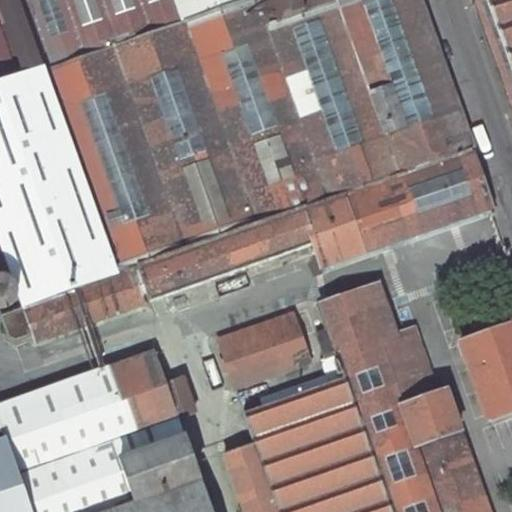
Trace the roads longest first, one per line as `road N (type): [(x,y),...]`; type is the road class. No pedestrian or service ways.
road 1 (unknown): [(0,350),(304,262)]
road 2 (unknown): [(244,511),(174,302)]
road 3 (unclassified): [(449,0),(511,176)]
